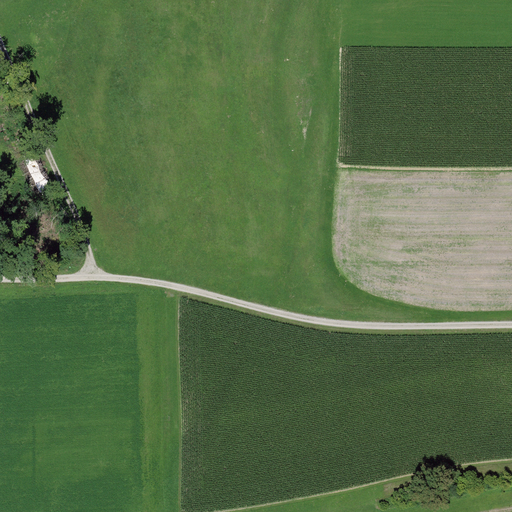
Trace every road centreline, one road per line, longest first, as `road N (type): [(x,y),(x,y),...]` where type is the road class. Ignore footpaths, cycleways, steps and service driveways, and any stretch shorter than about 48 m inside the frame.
road 1 (track): [(0,278),(154,281),(290,316),(388,326),(511,325)]
road 2 (track): [(95,277),(86,233),(0,37)]
